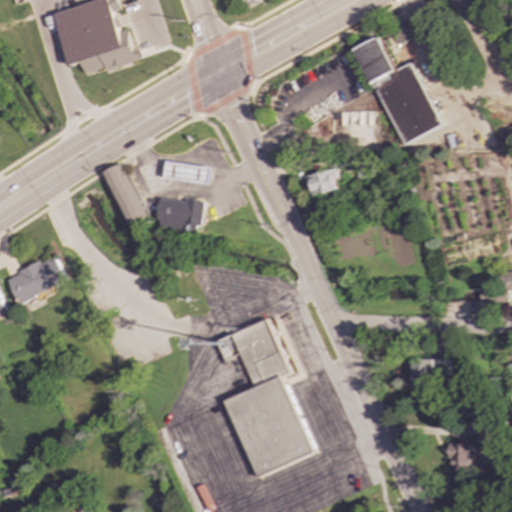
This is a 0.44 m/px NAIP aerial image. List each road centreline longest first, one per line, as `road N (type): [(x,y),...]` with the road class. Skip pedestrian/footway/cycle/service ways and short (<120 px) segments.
road 1 (tertiary): [(217,74),(419,511)]
road 2 (secondary): [(0,210),(217,74)]
road 3 (residential): [(331,326),(511,324)]
